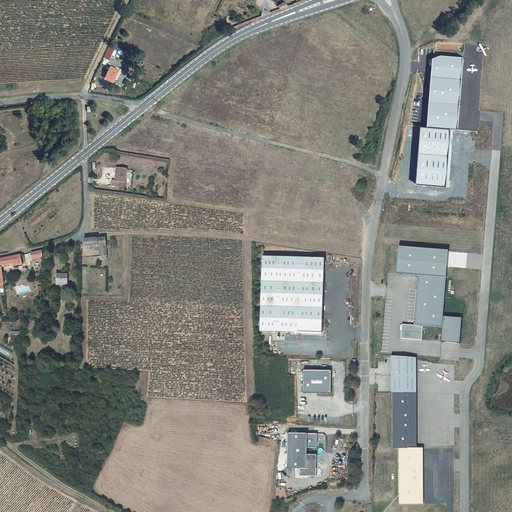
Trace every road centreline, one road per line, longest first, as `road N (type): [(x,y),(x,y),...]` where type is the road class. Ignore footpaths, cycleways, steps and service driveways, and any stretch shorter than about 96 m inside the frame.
road 1 (unclassified): [(384,174),(367,257),(364,494),(328,499),(327,511)]
road 2 (unclassified): [(384,174),(143,106)]
road 3 (primary): [(143,106),(231,39),(325,0)]
road 4 (primary): [(0,222),(143,106)]
road 5 (unclassified): [(388,0),(405,50),(384,174)]
road 6 (track): [(87,153),(83,95),(126,0)]
road 7 (unclassified): [(143,106),(83,95),(0,102)]
road 8 (track): [(0,439),(113,511)]
